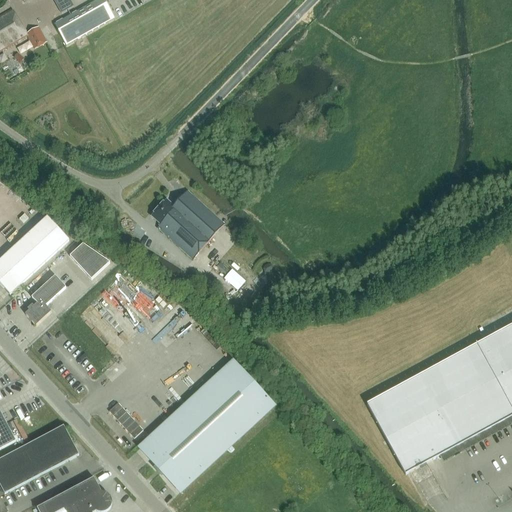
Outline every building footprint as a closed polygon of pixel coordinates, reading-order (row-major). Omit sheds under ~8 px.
[(98,0),(55,25),(67,46),(93,32),(110,22),(98,0)] [(0,53),(28,37),(35,49),(47,42),(38,27),(26,34),(12,10),(0,17),(0,53)] [(20,64),(24,59),(17,54),(14,59),(20,64)] [(157,229),(192,261),(225,225),(187,192),(174,207),(167,200),(164,203),(163,203),(153,214),(153,215),(151,218),(160,226),(157,229)] [(25,215),(19,220),(23,224),(29,219),(25,215)] [(0,284),(10,296),(69,241),(48,218),(0,261),(0,284)] [(70,257),(84,272),(92,281),(110,264),(83,245),(70,257)] [(265,275),(262,278),(266,283),(271,279),(269,276),(269,273),(272,272),(273,269),(272,267),(269,266),(266,267),(264,270),(265,272),(265,275)] [(228,278),(241,290),(249,282),(237,269),(228,278)] [(29,311),(25,315),(36,327),(52,313),(46,307),(66,288),(55,277),(32,298),(37,304),(34,307),(32,305),(28,310),(29,311)] [(511,417),(511,326),(367,405),(406,476),(511,417)] [(234,363),(140,449),(180,493),(274,407),(234,363)] [(0,450),(16,442),(0,411),(0,450)] [(6,511),(0,500),(0,495),(4,493),(5,495),(79,456),(64,427),(0,460),(0,511),(6,511)] [(287,435),(280,442),(293,457),(301,450),(287,435)] [(280,442),(272,449),(286,464),(293,457),(280,442)] [(272,449),(265,456),(278,470),(286,464),(272,449)] [(301,450),(293,457),(307,472),(314,465),(301,450)] [(265,456),(258,462),(271,477),(278,470),(265,456)] [(293,457),(286,464),(299,478),(307,472),(293,457)] [(258,462),(250,469),(264,484),(271,477),(258,462)] [(286,464),(278,470),(292,485),(299,478),(286,464)] [(250,469),(243,476),(256,491),(264,484),(250,469)] [(278,470),(271,477),(285,492),(292,485),(278,470)] [(243,476),(235,483),(249,497),(256,491),(243,476)] [(271,477),(264,484),(277,499),(285,492),(271,477)] [(94,479),(37,509),(38,511),(107,511),(110,510),(112,506),(112,502),(111,499),(108,496),(105,494),(101,493),(94,479)] [(235,483),(228,489),(242,504),(249,497),(235,483)] [(264,484),(256,491),(270,505),(277,499),(264,484)] [(336,488),(327,497),(340,511),(345,511),(352,506),(336,488)] [(228,489),(221,496),(234,511),(242,504),(228,489)] [(256,491),(249,497),(262,511),(270,505),(256,491)] [(221,496),(213,503),(221,511),(232,511),(234,511),(221,496)] [(262,511),(249,497),(242,504),(248,511),(262,511)] [(340,511),(327,497),(318,505),(324,511),(340,511)] [(221,511),(213,503),(206,509),(208,511),(221,511)]
